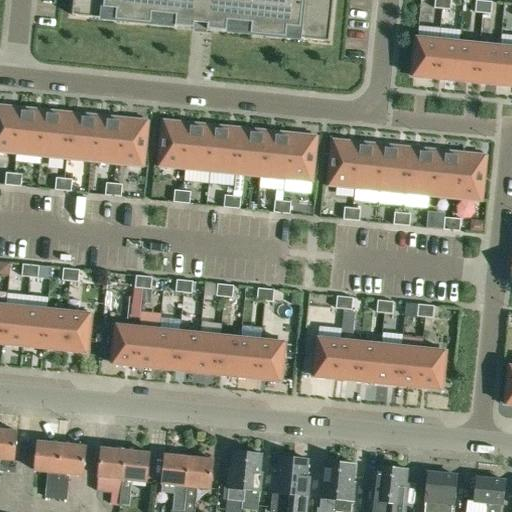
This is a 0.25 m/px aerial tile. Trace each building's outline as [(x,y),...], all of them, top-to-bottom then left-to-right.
[(70,0),(69,18),(88,20),(89,9),(113,12),(112,23),(147,27),(149,16),(173,18),(172,29),(201,32),(223,33),(224,23),(249,25),(248,36),(283,39),(284,28),(309,30),(308,42),(326,44),(329,0),(70,0)] [(440,10),(441,0),(432,0),(432,10),(440,10)] [(480,14),(481,1),(473,1),(472,13),(480,14)] [(481,1),(480,14),(488,15),(489,2),(481,1)] [(432,80),(436,41),(414,39),(410,78),(432,80)] [(453,82),(457,43),(436,41),(432,80),(453,82)] [(477,45),(457,43),(453,82),(473,84),(477,45)] [(477,45),(473,84),(493,86),(497,47),(477,45)] [(511,48),(497,47),(493,86),(511,88),(511,48)] [(0,152),(16,154),(20,109),(0,106),(0,152)] [(16,154),(41,157),(45,111),(20,109),(16,154)] [(41,157),(66,159),(70,114),(45,111),(41,157)] [(95,117),(70,114),(66,159),(91,162),(95,117)] [(120,119),(95,117),(91,162),(116,165),(120,119)] [(116,165),(142,167),(147,122),(120,119),(116,165)] [(184,170),(189,124),(163,122),(158,167),(184,170)] [(189,124),(184,170),(197,171),(209,172),(214,127),(189,124)] [(209,172),(234,175),(239,129),(214,127),(209,172)] [(239,129),(234,175),(260,177),(264,132),(239,129)] [(260,177),(285,180),(289,135),(264,132),(260,177)] [(315,137),(289,135),(285,180),(311,183),(315,137)] [(328,186),(354,189),(358,144),(332,141),(328,180),(328,186)] [(379,192),(383,146),(358,144),(354,189),(379,192)] [(404,194),(409,149),(383,146),(379,192),(404,194)] [(429,197),(434,151),(409,149),(404,194),(429,197)] [(454,199),(459,154),(434,151),(429,197),(454,199)] [(459,154),(454,199),(480,202),(485,156),(459,154)] [(21,175),(13,175),(12,187),(20,187),(21,175)] [(62,192),(64,180),(56,179),(55,191),(62,192)] [(71,180),(64,180),(62,192),(70,193),(71,180)] [(122,186),(114,185),(112,197),(121,198),(122,186)] [(181,204),(182,192),(174,191),(173,203),(181,204)] [(190,193),(182,192),(181,204),(189,205),(190,193)] [(232,197),(224,196),(223,208),(231,209),(232,197)] [(239,210),(240,198),(232,197),(231,209),(239,210)] [(274,201),(273,213),(281,214),(282,202),(274,201)] [(289,215),(290,203),(282,202),(281,214),(289,215)] [(343,220),(350,221),(352,209),(344,208),(343,220)] [(359,222),(360,210),(352,209),(350,221),(359,222)] [(401,226),(402,214),(394,213),(393,225),(401,226)] [(409,227),(410,215),(402,214),(401,226),(409,227)] [(443,230),(451,231),(452,219),(444,218),(443,230)] [(460,220),(452,219),(451,231),(459,232),(460,220)] [(31,278),(32,266),(25,265),(24,278),(31,278)] [(32,266),(31,278),(40,279),(41,267),(32,266)] [(72,283),(73,271),(66,270),(65,282),(72,283)] [(73,271),(72,283),(81,283),(82,271),(73,271)] [(144,290),(145,278),(138,277),(137,290),(144,290)] [(153,291),(154,279),(145,278),(144,290),(153,291)] [(185,295),(186,282),(178,282),(177,294),(185,295)] [(186,282),(185,295),(193,295),(194,283),(186,282)] [(226,299),(227,287),(218,286),(217,299),(226,299)] [(233,300),(234,288),(227,287),(226,299),(233,300)] [(266,303),(268,291),(259,290),(258,302),(266,303)] [(274,304),(275,291),(268,291),(266,303),(274,304)] [(344,311),(345,299),(337,299),(336,311),(344,311)] [(352,312),(353,300),(345,299),(344,311),(352,312)] [(384,316),(385,303),(378,303),(377,315),(384,316)] [(393,316),(394,304),(385,303),(384,316),(393,316)] [(23,348),(28,309),(8,307),(3,346),(23,348)] [(425,319),(426,307),(419,307),(417,319),(425,319)] [(426,307),(425,319),(433,320),(435,308),(426,307)] [(28,309),(23,348),(43,350),(48,311),(28,309)] [(48,311),(43,350),(64,353),(68,314),(48,311)] [(342,323),(353,324),(355,314),(343,312),(342,323)] [(68,314),(64,353),(86,355),(91,316),(68,314)] [(135,368),(139,329),(117,327),(113,366),(135,368)] [(160,331),(139,329),(135,368),(156,370),(160,331)] [(160,331),(156,370),(176,372),(180,334),(160,331)] [(180,334),(176,372),(196,374),(200,336),(180,334)] [(200,336),(196,374),(217,376),(221,338),(200,336)] [(237,378),(241,340),(221,338),(217,376),(237,378)] [(258,381),(262,342),(241,340),(237,378),(258,381)] [(336,381),(340,342),(318,340),(314,379),(336,381)] [(262,342),(258,381),(279,383),(283,344),(262,342)] [(361,344),(340,342),(336,381),(357,383),(361,344)] [(381,346),(361,344),(357,383),(377,385),(381,346)] [(401,348),(381,346),(377,385),(397,387),(401,348)] [(401,348),(397,387),(417,390),(421,350),(401,348)] [(444,352),(421,350),(417,390),(440,392),(444,352)] [(0,464),(0,461),(13,462),(16,433),(0,431),(0,464)] [(44,499),(55,500),(61,446),(37,443),(34,472),(47,473),(44,499)] [(65,501),(67,476),(82,478),(85,448),(61,446),(55,500),(65,501)] [(119,507),(125,452),(101,450),(97,492),(110,493),(109,506),(119,507)] [(129,508),(132,483),(145,484),(148,455),(125,452),(119,507),(129,508)] [(240,511),(247,454),(236,452),(235,455),(231,455),(230,473),(228,472),(226,489),(228,490),(227,502),(225,511),(240,511)] [(258,455),(247,454),(240,511),(253,511),(255,511),(258,493),(260,493),(262,476),(260,475),(261,458),(258,457),(258,455)] [(162,486),(161,493),(174,494),(172,511),(171,511),(170,511),(169,511),(182,511),(188,459),(164,456),(162,486)] [(287,511),(293,458),(282,457),(282,460),(278,459),(276,477),(274,477),(269,511),(287,511)] [(293,458),(287,511),(302,511),(304,498),(306,498),(308,480),(306,480),(308,463),(304,462),(304,460),(293,458)] [(212,461),(188,459),(182,511),(192,511),(195,489),(209,491),(212,461)] [(321,499),(319,511),(317,511),(316,511),(334,511),(340,463),(329,462),(329,465),(324,464),(322,482),(320,482),(318,499),(321,499)] [(340,463),(334,511),(349,511),(351,502),(353,502),(355,485),(352,485),(354,467),(351,467),(351,464),(340,463)] [(386,511),(392,470),(389,470),(389,468),(381,467),(380,469),(376,469),(375,486),(372,486),(371,502),(372,502),(370,511),(386,511)] [(404,511),(405,506),(407,490),(405,489),(407,472),(403,471),(404,470),(394,468),(393,471),(392,470),(386,511),(404,511)] [(428,472),(424,505),(425,505),(423,511),(451,511),(453,499),(455,476),(428,472)] [(476,478),(473,501),(487,503),(486,511),(498,511),(499,504),(501,505),(504,482),(476,478)]
